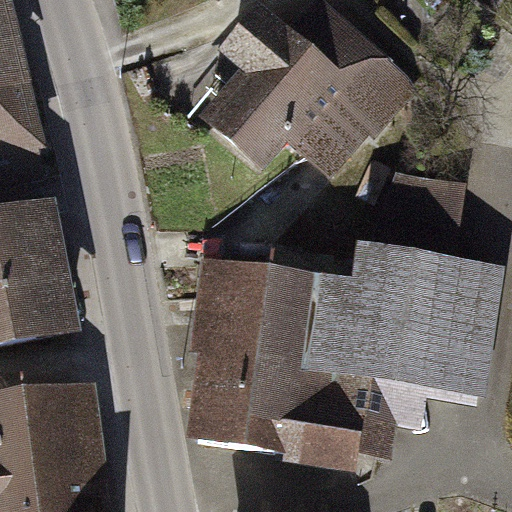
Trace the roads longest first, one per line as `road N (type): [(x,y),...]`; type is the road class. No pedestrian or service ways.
road 1 (tertiary): [(171,511),(122,252),(59,0)]
road 2 (unknown): [(141,350),(0,384)]
